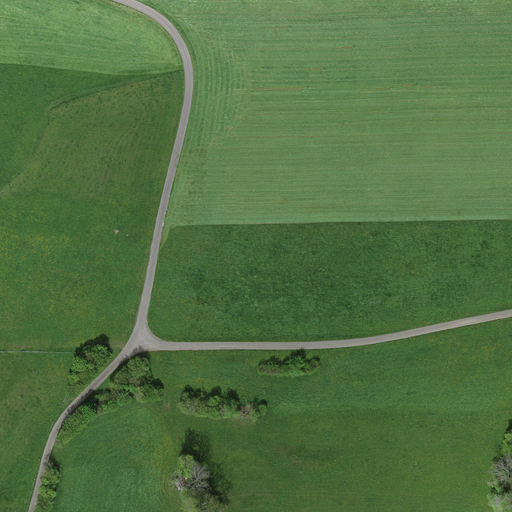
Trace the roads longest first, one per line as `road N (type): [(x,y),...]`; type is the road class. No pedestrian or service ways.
road 1 (unclassified): [(143,336),(187,63),(166,24),(120,0)]
road 2 (unclassified): [(143,336),(161,344),(325,344),(511,312)]
road 3 (unclassified): [(29,511),(57,425),(143,336)]
road 4 (track): [(0,336),(133,345)]
